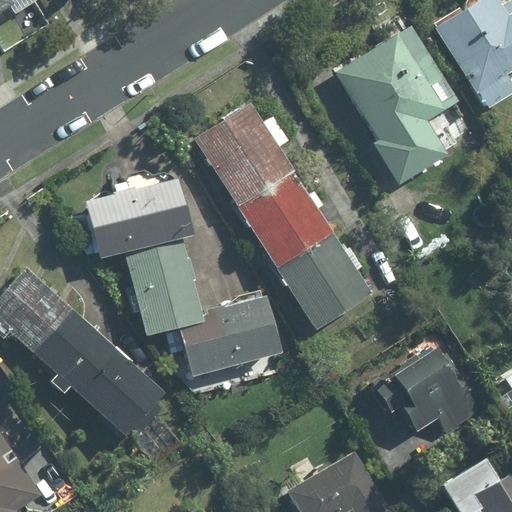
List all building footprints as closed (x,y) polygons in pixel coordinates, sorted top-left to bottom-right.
[(0,0),(0,15),(23,0),(0,0)] [(511,0),(451,0),(430,12),(484,105),(511,89),(511,0)] [(417,7),(327,56),(395,179),(448,149),(432,119),(468,99),(417,7)] [(249,98),(192,133),(232,197),(289,163),(249,98)] [(289,163),(232,197),(271,262),(328,227),(289,163)] [(125,252),(188,236),(186,230),(199,227),(187,180),(76,207),(89,260),(125,252)] [(328,227),(271,262),(310,326),(368,291),(328,227)] [(188,236),(125,252),(145,334),(177,326),(208,319),(204,302),(188,236)] [(98,319),(24,251),(0,277),(0,327),(49,372),(98,319)] [(208,319),(177,326),(189,375),(285,352),(269,286),(204,302),(208,319)] [(173,386),(98,319),(49,372),(123,440),(173,386)] [(438,347),(377,381),(407,435),(431,422),(443,435),(477,416),(438,347)] [(0,511),(48,511),(56,508),(1,419),(0,419),(0,511)] [(511,511),(511,457),(502,439),(442,473),(464,511),(511,511)] [(398,511),(363,450),(288,492),(299,511),(398,511)]
